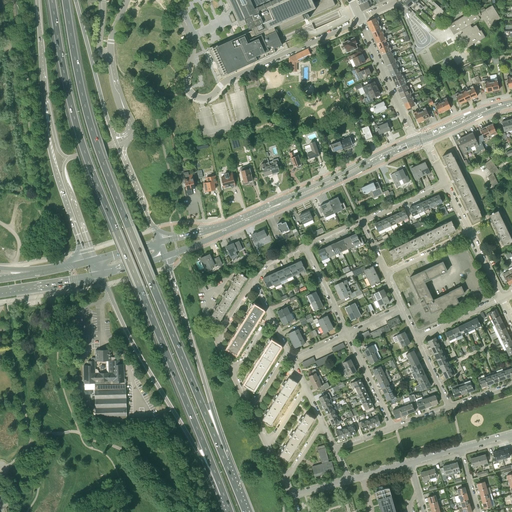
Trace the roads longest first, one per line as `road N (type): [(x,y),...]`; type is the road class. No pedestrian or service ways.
road 1 (trunk): [(51,0),(90,167),(220,486)]
road 2 (trunk): [(224,458),(102,162),(64,0)]
road 3 (residential): [(358,20),(200,97),(187,85),(191,43),(172,0)]
road 4 (trunk): [(105,284),(220,486)]
road 5 (trunk): [(224,458),(170,266)]
road 6 (tertiary): [(325,180),(224,224),(159,241)]
road 7 (tertiary): [(166,256),(328,185)]
road 8 (trunk): [(43,96),(57,181),(89,261)]
road 9 (trunk): [(115,141),(75,0)]
road 10 (residential): [(409,130),(358,20)]
